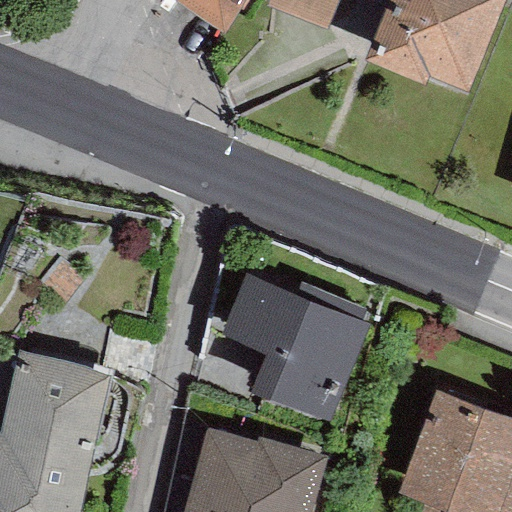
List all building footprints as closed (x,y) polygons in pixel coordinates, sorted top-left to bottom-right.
[(197,0),(220,15),(228,0),(197,0)] [(335,0),(280,0),(329,17),(335,0)] [(463,69),(490,0),(393,0),(375,43),(421,63),(425,53),(463,69)] [(61,304),(84,274),(59,254),(36,284),(61,304)] [(324,399),(355,323),(253,281),(235,321),(281,342),(267,376),(324,399)] [(99,370),(112,317),(73,307),(71,319),(35,310),(25,352),(99,370)] [(0,511),(69,511),(99,370),(25,352),(7,437),(0,435),(0,511)] [(511,511),(511,415),(442,390),(408,482),(439,494),(432,511),(511,511)] [(263,446),(212,431),(189,511),(298,511),(315,455),(264,440),(263,446)]
